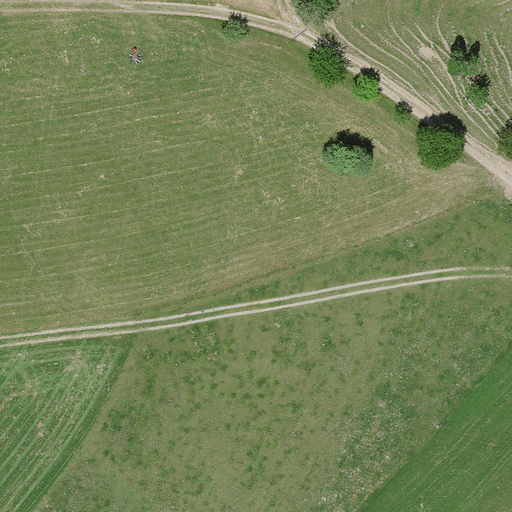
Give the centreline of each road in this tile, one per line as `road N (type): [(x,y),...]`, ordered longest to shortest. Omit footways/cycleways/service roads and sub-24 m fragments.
road 1 (track): [(0,6),(183,8),(279,27),(315,40),(511,183)]
road 2 (track): [(0,341),(511,271)]
